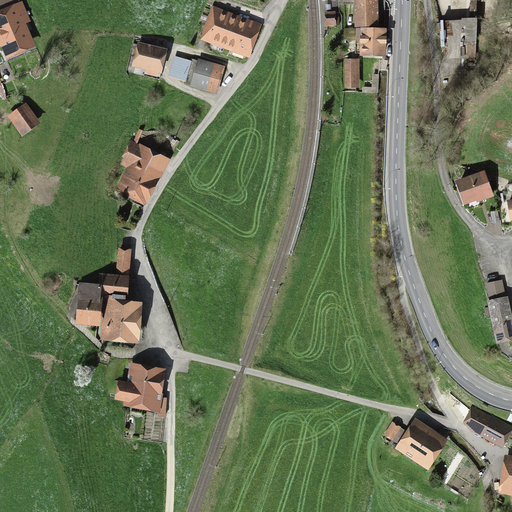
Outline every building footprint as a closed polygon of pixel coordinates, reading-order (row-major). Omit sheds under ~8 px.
[(358,0),(359,24),(377,24),(377,3),(373,0),(358,0)] [(0,13),(0,27),(11,53),(30,45),(21,24),(29,21),(22,4),(0,13)] [(228,44),(246,51),(254,28),(220,15),(221,10),(213,7),(203,35),(215,39),(214,44),(226,48),(225,49),(226,49),(228,44)] [(327,13),(328,25),(335,25),(335,13),(327,13)] [(473,19),(442,21),(444,58),(475,57),(473,19)] [(365,29),(358,28),(357,53),(365,54),(365,53),(384,54),(385,30),(365,29)] [(159,70),(164,51),(141,45),(136,65),(159,70)] [(193,60),(186,83),(215,92),(223,69),(193,60)] [(357,61),(347,61),(347,84),(357,84),(357,61)] [(14,115),(24,129),(34,122),(24,108),(14,115)] [(134,169),(124,188),(145,198),(167,156),(145,145),(141,153),(135,150),(127,166),(134,169)] [(493,194),(486,173),(461,182),(467,200),(478,196),(479,199),(493,194)] [(129,251),(119,250),(116,278),(102,277),(100,294),(99,304),(109,305),(124,306),(129,251)] [(99,304),(100,294),(83,292),(79,320),(97,322),(99,304)] [(490,301),(499,341),(511,338),(511,318),(508,297),(490,301)] [(109,305),(105,346),(133,349),(137,307),(124,306),(109,305)] [(133,385),(120,383),(118,397),(130,399),(130,403),(153,408),(160,372),(154,371),(155,367),(137,363),(133,385)] [(165,415),(166,399),(161,399),(158,415),(165,415)] [(504,433),(508,435),(511,429),(507,427),(507,426),(487,415),(485,418),(470,410),(464,421),(468,423),(467,424),(499,442),(504,433)] [(400,427),(394,423),(387,434),(393,438),(400,427)] [(404,448),(406,446),(427,460),(440,441),(417,426),(407,442),(402,439),(398,444),(404,448)]
